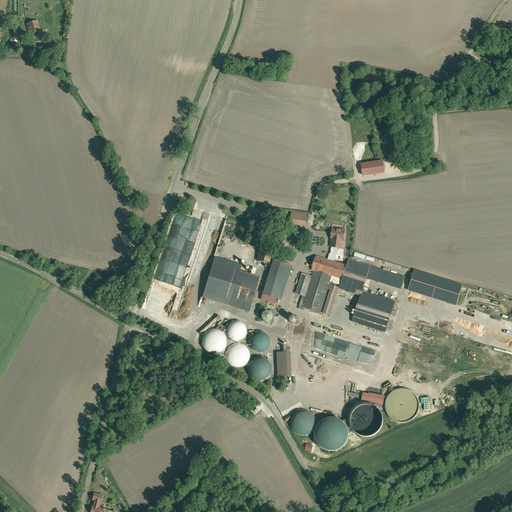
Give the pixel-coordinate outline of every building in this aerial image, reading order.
[(40,37),(36,22),(25,25),(28,37),(34,35),(35,38),(40,37)] [(41,46),(37,41),(31,47),(35,52),(41,46)] [(361,163),(363,176),(384,173),(383,160),(361,163)] [(308,214),(292,212),(291,223),(307,225),(308,214)] [(262,231),(252,229),(248,245),(258,248),(262,231)] [(344,232),(331,231),(329,242),(330,242),(329,250),(330,250),(336,251),(341,252),(341,244),(343,244),(344,232)] [(282,234),(281,237),(279,236),(277,246),(283,248),(286,235),(282,234)] [(257,249),(255,263),(269,265),(269,262),(271,250),(257,249)] [(328,259),(316,256),(312,271),(313,271),(332,277),(342,280),(346,265),(334,261),(328,259)] [(360,295),(361,296),(363,292),(367,278),(402,288),(405,277),(348,260),(346,265),(342,280),(340,289),(360,295)] [(282,300),(291,268),(270,262),(262,294),(263,294),(278,298),(282,300)] [(159,282),(178,289),(185,267),(180,266),(179,267),(177,267),(177,268),(174,267),(174,269),(176,270),(175,273),(171,272),(171,273),(165,271),(164,273),(162,272),(159,282)] [(249,311),(260,276),(240,269),(229,305),(249,311)] [(466,285),(416,270),(409,291),(459,306),(466,285)] [(332,277),(313,271),(311,278),(305,297),(303,296),(300,306),(321,312),(332,277)] [(303,296),(305,297),(311,278),(302,275),(296,294),(303,296)] [(395,301),(363,292),(361,296),(360,295),(353,321),(386,331),(395,301)] [(278,298),(263,294),(261,300),(276,304),(278,298)] [(263,321),(266,322),(268,322),(270,321),(272,319),(272,317),(271,314),(269,312),(267,312),(265,312),(263,313),(261,315),(261,317),(262,320),(263,321)] [(247,329),(246,326),(243,322),(240,321),(237,321),(232,322),(230,324),(228,327),(228,332),(229,335),(231,338),(234,339),(238,340),(242,339),(244,336),(246,333),(247,329)] [(226,339),(225,336),(221,332),(218,330),(214,330),(209,331),(206,334),(204,338),(203,343),(205,347),(207,350),(211,352),(216,352),(220,351),(223,348),(226,344),(226,339)] [(271,340),(270,337),(268,334),(265,332),(261,332),(257,333),(255,335),(253,339),(252,343),(253,346),(256,349),(259,351),(263,351),(267,350),(269,348),(271,344),(271,340)] [(250,354),(248,350),(245,346),(242,344),(238,344),(233,345),(230,348),(227,352),(227,357),(228,361),(231,364),(235,366),(239,367),(244,365),(247,363),(249,358),(250,354)] [(291,352),(277,352),(278,377),(287,376),(292,376),(291,352)] [(272,367),(270,363),(267,359),(264,358),(260,357),(255,358),(252,361),(249,365),(249,370),(250,374),(253,377),(257,379),(261,380),(266,378),(269,376),(271,372),(272,367)] [(399,422),(403,423),(407,422),(411,420),(414,418),(417,415),(418,411),(419,407),(419,403),(418,399),(416,396),(413,393),(409,391),(406,390),(402,389),(398,390),(394,392),(391,394),(388,397),(387,401),(386,405),(386,409),(387,413),(389,416),(392,419),(395,421),(399,422)] [(383,404),(384,396),(362,392),(361,400),(383,404)] [(421,404),(423,404),(424,410),(430,410),(429,397),(420,398),(421,404)] [(350,417),(350,422),(351,428),(355,432),(359,436),(365,437),(371,437),(376,434),(380,431),(383,426),(384,420),(383,415),(380,410),(377,406),(372,404),(366,403),(361,404),(356,407),(352,411),(350,417)] [(315,421),(314,417),(310,413),(306,411),(302,411),(297,412),(294,415),(291,420),(291,425),(292,429),(295,432),(299,435),(304,435),(309,434),(312,431),(315,427),(315,421)] [(350,434),(349,428),(345,423),(340,420),(334,418),(328,418),(323,421),(318,425),(316,431),(315,437),(317,443),(320,448),(325,451),(331,453),(337,452),(343,450),(347,445),(350,440),(350,434)] [(103,494),(94,492),(93,500),(94,500),(93,505),(100,507),(101,502),(103,494)]
